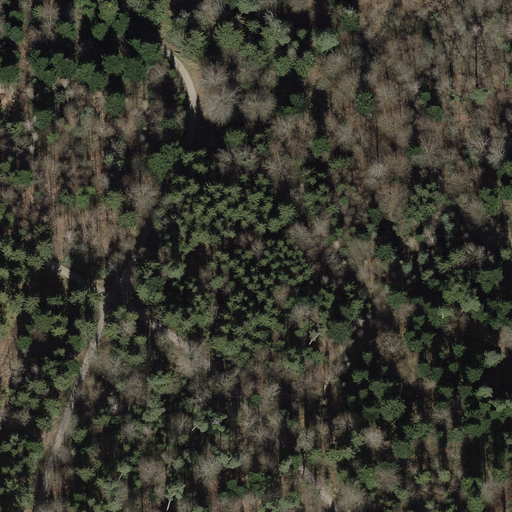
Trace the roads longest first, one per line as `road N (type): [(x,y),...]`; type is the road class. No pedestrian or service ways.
road 1 (track): [(38,511),(91,350),(191,128),(187,68)]
road 2 (track): [(0,237),(202,360),(340,511)]
